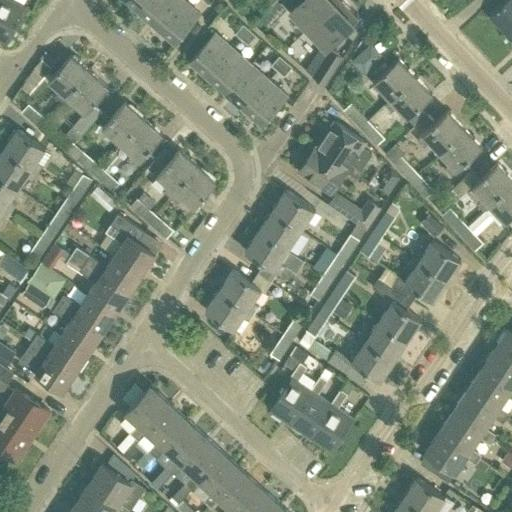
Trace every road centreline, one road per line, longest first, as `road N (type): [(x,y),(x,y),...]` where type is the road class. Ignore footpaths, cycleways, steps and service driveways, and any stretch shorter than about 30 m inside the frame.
road 1 (residential): [(328,507),(399,408),(417,397),(511,257)]
road 2 (residential): [(328,507),(142,341)]
road 3 (residential): [(253,166),(66,6)]
road 4 (residential): [(142,341),(253,166)]
road 5 (residential): [(29,511),(142,341)]
